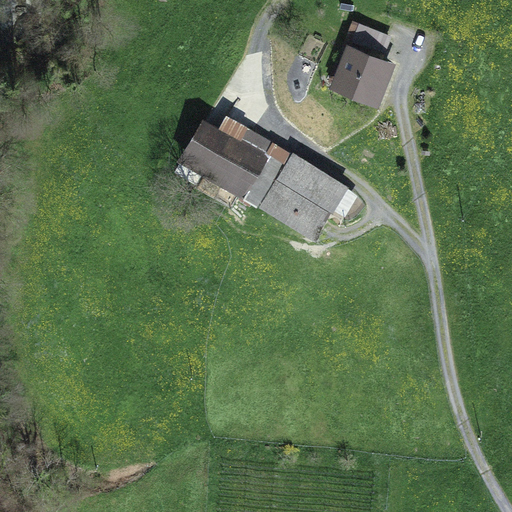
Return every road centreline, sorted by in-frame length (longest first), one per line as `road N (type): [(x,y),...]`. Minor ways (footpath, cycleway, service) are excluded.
road 1 (track): [(398,97),(447,372),(469,447),(503,511)]
road 2 (track): [(262,117),(373,196),(431,259)]
